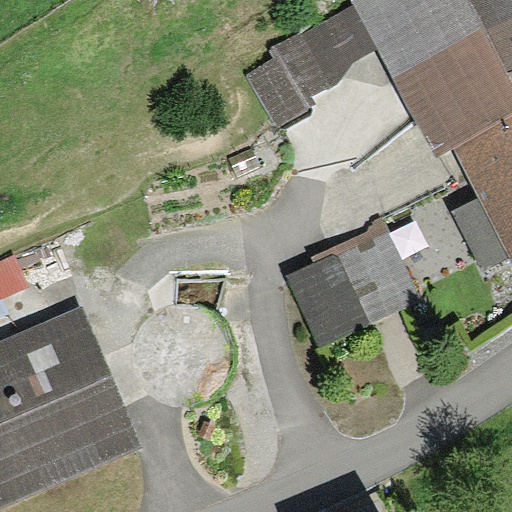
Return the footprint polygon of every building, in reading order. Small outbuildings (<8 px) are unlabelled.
[(507,256),(511,265),(511,264),(511,0),(353,0),(351,1),(353,5),(378,49),(440,157),(455,151),(478,199),(507,256)] [(247,74),(275,129),(317,104),(312,95),(338,81),(354,61),(378,49),(353,5),(269,49),(275,58),(247,74)] [(507,256),(478,199),(453,211),(482,269),(507,256)] [(287,277),(316,342),(415,298),(386,232),(287,277)] [(0,263),(0,297),(33,286),(22,255),(0,263)] [(0,497),(128,444),(73,313),(0,343),(0,497)]
